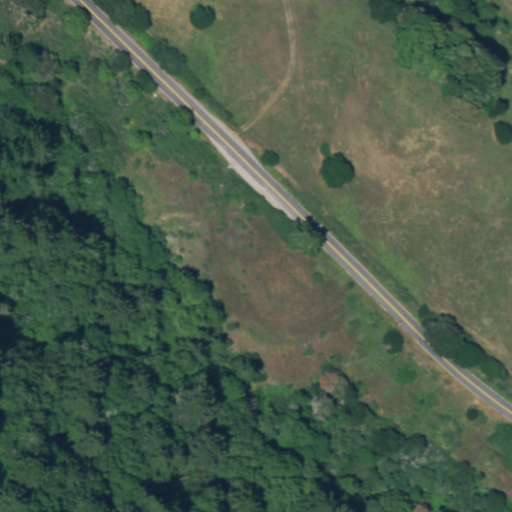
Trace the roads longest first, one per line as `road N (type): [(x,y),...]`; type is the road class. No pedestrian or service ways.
road 1 (primary): [(511,415),(435,353),(225,147)]
road 2 (primary): [(225,147),(78,0)]
road 3 (track): [(225,147),(284,86),(290,57),(281,0)]
